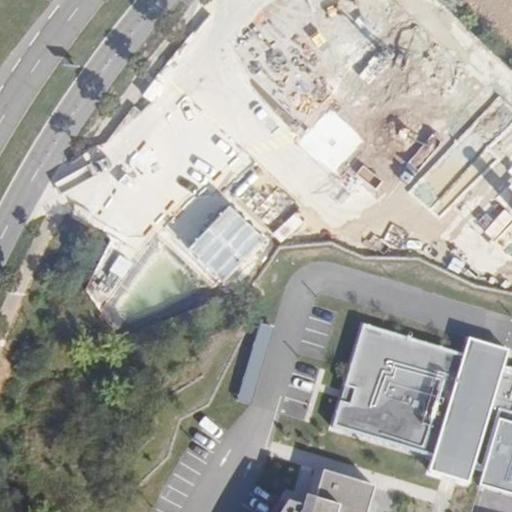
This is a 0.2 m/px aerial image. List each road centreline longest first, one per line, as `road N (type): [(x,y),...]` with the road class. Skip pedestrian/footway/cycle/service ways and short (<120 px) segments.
road 1 (secondary): [(0,241),(68,120),(158,0)]
road 2 (secondary): [(73,14),(0,122)]
